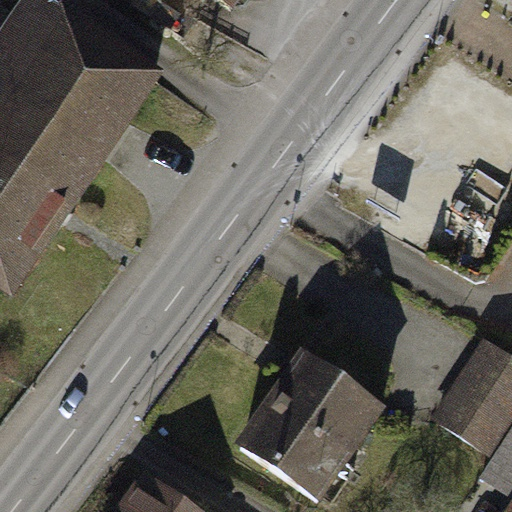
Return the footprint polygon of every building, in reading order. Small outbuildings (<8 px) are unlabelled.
[(215,0),(241,18),(253,0),(215,0)] [(57,15),(0,96),(0,284),(13,293),(159,85),(57,15)] [(511,359),(492,346),(439,424),(489,458),(511,424),(511,359)] [(383,415),(308,362),(244,452),(319,505),(383,415)] [(511,500),(511,440),(484,482),(511,500)] [(181,511),(150,491),(135,511),(181,511)]
